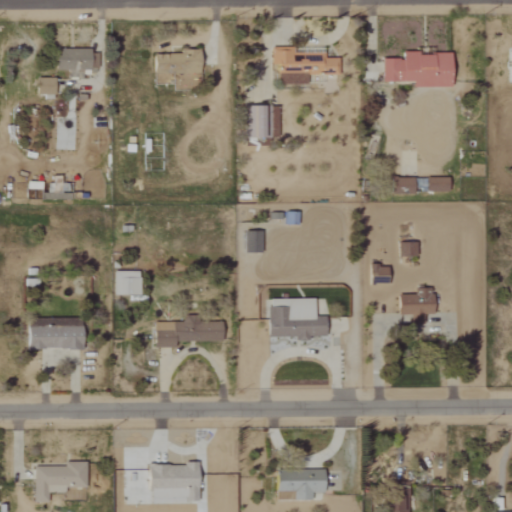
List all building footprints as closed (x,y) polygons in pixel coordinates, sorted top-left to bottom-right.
[(154,52),(176,54),(177,48),(155,46),(154,52)] [(195,48),(177,49),(177,54),(149,55),(149,75),(196,73),(195,48)] [(335,58),(321,58),(321,53),(291,53),(291,48),(268,48),(268,64),(275,64),(275,84),(305,83),(304,75),(335,74),(335,58)] [(52,70),(66,71),(66,78),(81,78),(81,73),(95,74),(95,50),(52,49),(52,70)] [(409,88),(446,87),(445,54),(413,54),(413,52),(398,52),(398,59),(379,59),(379,82),(409,82),(409,88)] [(33,94),(50,95),(51,78),(34,78),(33,94)] [(245,138),(267,138),(268,106),(246,106),(245,138)] [(409,178),(393,178),(393,194),(409,195),(409,178)] [(445,178),(417,179),(417,192),(445,192),(445,178)] [(241,253),(259,253),(259,231),(241,231),(241,253)] [(413,257),(413,243),(395,243),(394,257),(413,257)] [(366,284),(383,284),(383,266),(365,267),(366,284)] [(111,295),(136,296),(136,272),(111,271),(111,295)] [(420,324),(420,315),(429,315),(428,288),(413,289),(413,295),(394,295),(394,315),(408,315),(408,325),(420,324)] [(265,299),(265,337),(292,337),(292,341),(306,342),(306,337),(324,337),(324,317),(311,317),(311,300),(265,299)] [(218,342),(219,322),(196,322),(196,317),(179,317),(179,323),(151,323),(150,348),(172,348),(172,342),(218,342)] [(77,326),(77,319),(33,319),(33,327),(77,326)] [(78,327),(23,328),(24,350),(78,349),(78,327)] [(81,488),(82,462),(61,462),(61,467),(30,466),(29,502),(44,502),(44,493),(61,493),(61,488),(81,488)] [(145,503),(194,503),(193,464),(145,465),(145,503)] [(308,501),(308,493),(319,493),(320,471),(272,470),(271,500),(308,501)] [(405,511),(406,483),(385,483),(385,511),(405,511)]
